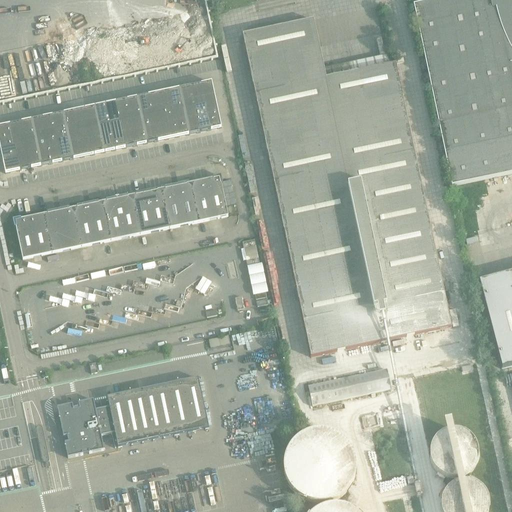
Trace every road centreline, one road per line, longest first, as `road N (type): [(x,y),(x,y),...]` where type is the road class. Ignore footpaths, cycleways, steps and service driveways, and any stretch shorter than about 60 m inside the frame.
road 1 (unclassified): [(4,286),(248,233),(230,150),(0,198)]
road 2 (unclassified): [(257,319),(24,372),(4,286)]
road 3 (unknown): [(202,357),(216,440),(62,474)]
road 4 (unknown): [(37,390),(202,357)]
road 5 (unknown): [(477,348),(511,510)]
